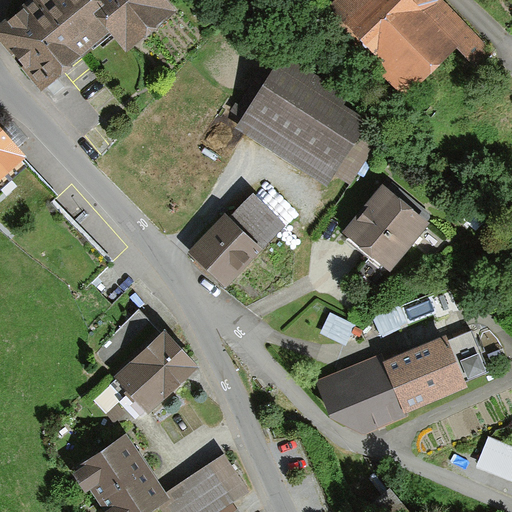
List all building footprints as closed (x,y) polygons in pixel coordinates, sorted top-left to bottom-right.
[(47,0),(3,36),(49,92),(118,36),(135,57),(176,23),(157,0),(47,0)] [(335,0),(323,13),(408,95),(471,30),(440,0),(335,0)] [(273,64),(233,134),(330,189),(370,118),(273,64)] [(0,134),(0,179),(23,159),(0,134)] [(384,197),(350,239),(391,271),(424,229),(384,197)] [(242,200),(187,259),(220,290),(275,232),(242,200)] [(17,235),(76,294),(109,261),(50,202),(17,235)] [(333,312),(323,333),(348,345),(358,325),(333,312)] [(161,332),(112,379),(144,410),(192,364),(161,332)] [(486,376),(468,333),(385,367),(381,358),(319,383),(334,421),(359,428),(486,376)] [(82,458),(101,489),(146,460),(127,430),(82,458)] [(511,446),(489,437),(477,467),(511,481),(511,446)] [(159,499),(167,511),(217,511),(250,490),(225,454),(159,499)] [(101,489),(115,511),(129,511),(165,490),(146,460),(101,489)]
